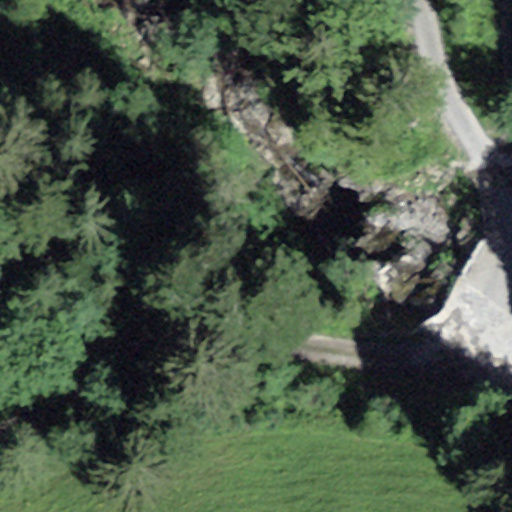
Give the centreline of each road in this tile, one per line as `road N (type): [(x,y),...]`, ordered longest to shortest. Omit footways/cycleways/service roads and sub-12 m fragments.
road 1 (track): [(511,312),(395,355),(191,347),(66,395),(0,457)]
road 2 (unclassified): [(411,0),(511,226)]
